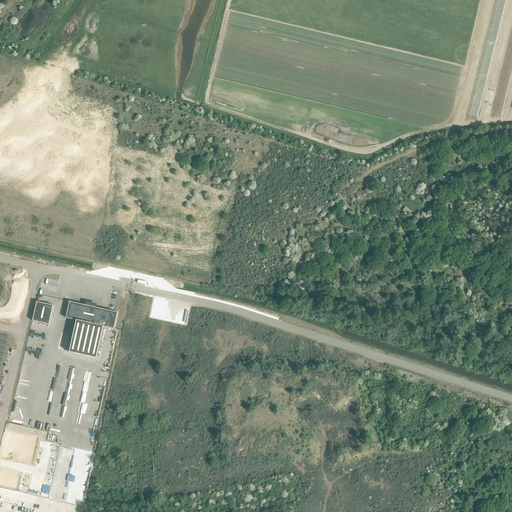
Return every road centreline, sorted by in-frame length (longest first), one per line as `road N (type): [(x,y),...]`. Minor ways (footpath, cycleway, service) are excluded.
road 1 (track): [(362,0),(328,142),(319,138),(354,0)]
road 2 (track): [(329,485),(382,455),(426,452),(444,491),(436,511)]
road 3 (track): [(484,0),(456,119)]
